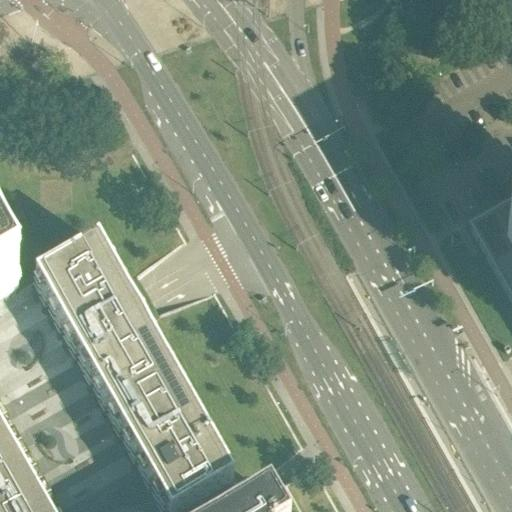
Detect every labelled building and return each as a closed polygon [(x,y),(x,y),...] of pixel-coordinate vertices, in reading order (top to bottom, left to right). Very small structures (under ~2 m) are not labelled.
[(511,205),(468,230),(511,308),(511,205)] [(124,291),(123,289),(114,273),(98,246),(35,281),(36,283),(69,340),(166,511),(181,511),(225,487),(231,484),(232,484),(233,483),(233,482),(201,427),(144,327),(143,325),(135,312),(126,294),(124,291)] [(0,304),(18,294),(16,292),(0,263),(0,304)] [(0,511),(51,511),(37,487),(0,421),(0,511)] [(277,511),(269,496),(247,508),(245,509),(240,511),(277,511)]
